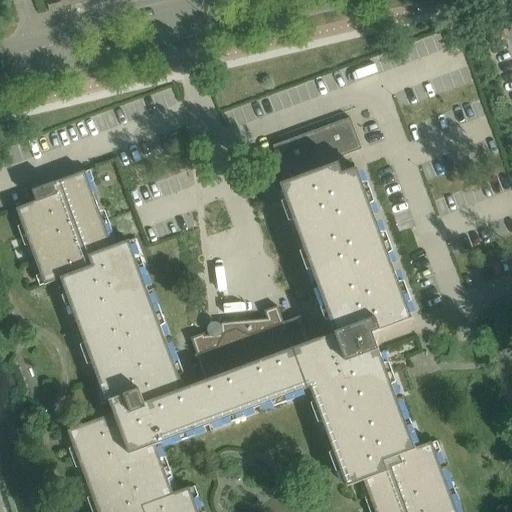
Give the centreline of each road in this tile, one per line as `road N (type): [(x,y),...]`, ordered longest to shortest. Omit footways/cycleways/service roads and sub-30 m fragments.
road 1 (tertiary): [(0,89),(178,43)]
road 2 (tertiary): [(178,43),(351,0)]
road 3 (tertiary): [(168,8),(0,46)]
